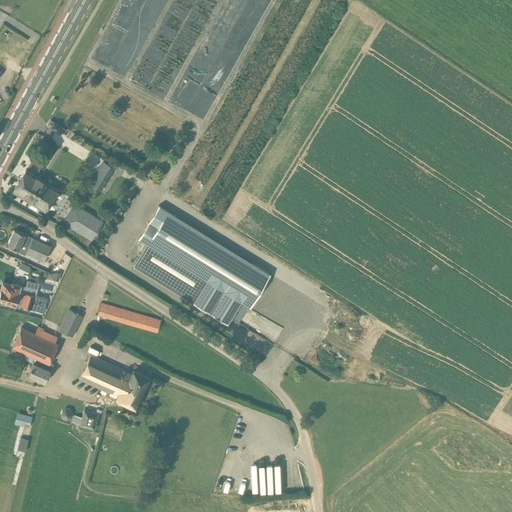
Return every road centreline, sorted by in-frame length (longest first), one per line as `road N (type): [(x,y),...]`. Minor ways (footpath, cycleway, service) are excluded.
road 1 (unclassified): [(318,511),(302,429),(270,383),(0,206)]
road 2 (primary): [(0,156),(84,0)]
